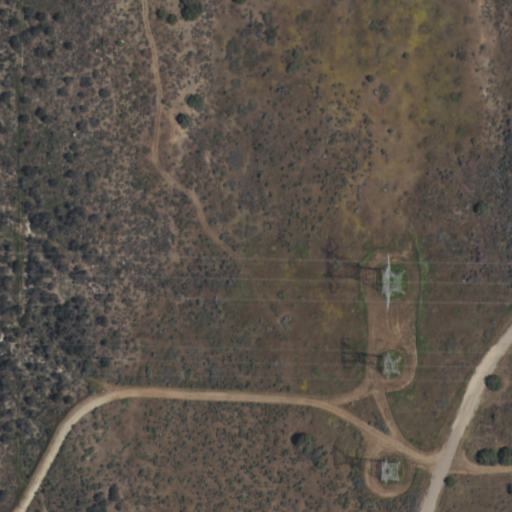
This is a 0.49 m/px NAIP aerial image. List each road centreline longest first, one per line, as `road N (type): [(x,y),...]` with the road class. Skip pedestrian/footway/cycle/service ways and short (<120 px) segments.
road 1 (track): [(21,511),(73,416),(123,389),(308,401),(440,464),(511,467)]
road 2 (track): [(511,325),(453,432),(421,511)]
